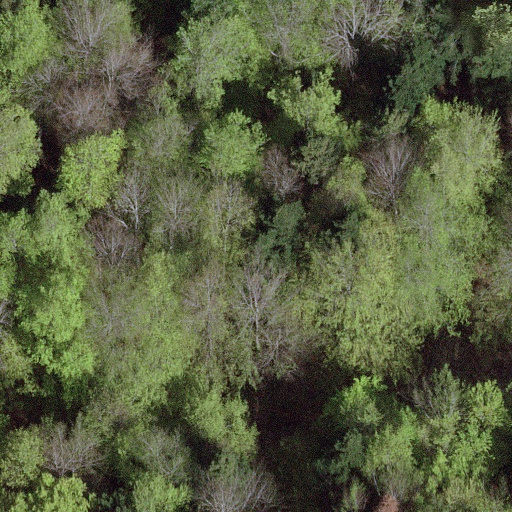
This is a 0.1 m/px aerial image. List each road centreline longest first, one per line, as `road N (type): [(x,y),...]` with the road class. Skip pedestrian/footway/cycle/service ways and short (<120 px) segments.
road 1 (track): [(0,434),(511,428)]
road 2 (track): [(0,102),(341,0)]
